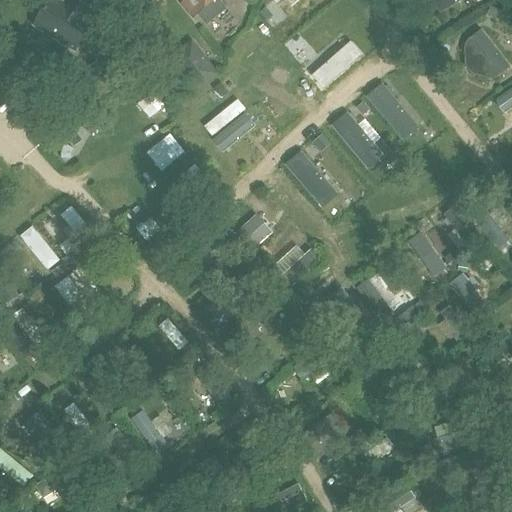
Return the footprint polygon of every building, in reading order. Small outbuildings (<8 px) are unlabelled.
[(51,0),(42,15),(35,25),(75,51),(93,23),(87,19),(99,0),(98,0),(68,0),(65,5),(56,0),(51,0)] [(220,0),(185,0),(182,4),(191,15),(196,11),(208,25),(228,8),(220,0)] [(432,0),(441,13),(462,0),(432,0)] [(466,0),(445,12),(453,27),(482,11),(476,0),(466,0)] [(491,6),(488,15),(500,20),(504,11),(491,6)] [(266,8),(260,13),(267,21),(273,16),(266,8)] [(464,50),(465,52),(465,60),(465,62),(465,63),(466,64),(466,66),(466,67),(467,68),(468,69),(469,71),(469,72),(470,73),(472,74),(473,74),(474,75),(475,76),(477,76),(478,76),(479,77),(481,77),(482,77),(483,78),(484,78),(485,79),(487,79),(488,79),(489,80),(491,80),(492,79),(493,79),(495,79),(496,78),(497,78),(511,67),(481,29),(481,30),(469,39),(468,39),(467,40),(467,42),(466,43),(466,44),(465,45),(465,46),(464,48),(464,49),(464,50)] [(171,57),(198,92),(220,75),(193,40),(171,57)] [(313,75),(324,88),(362,54),(351,41),(313,75)] [(0,53),(0,58),(9,69),(21,59),(10,45),(0,53)] [(86,69),(75,78),(85,91),(96,82),(86,69)] [(137,97),(147,109),(166,94),(156,82),(137,97)] [(383,84),(368,97),(405,140),(419,128),(383,84)] [(511,90),(497,101),(506,114),(511,109),(511,90)] [(364,102),(357,108),(363,116),(371,110),(364,102)] [(348,114),(333,127),(369,170),(384,157),(348,114)] [(245,115),(213,141),(223,153),(255,127),(245,115)] [(74,129),(66,134),(74,145),(82,139),(74,129)] [(322,134),(312,143),(320,152),(330,144),(322,134)] [(179,170),(194,161),(180,139),(165,148),(179,170)] [(255,142),(241,150),(248,162),(262,155),(255,142)] [(301,152),(286,165),(322,208),(337,195),(301,152)] [(115,209),(130,223),(145,208),(129,194),(115,209)] [(457,206),(444,216),(468,245),(480,235),(457,206)] [(257,216),(234,236),(250,254),(272,233),(257,216)] [(479,224),(499,249),(509,241),(489,216),(479,224)] [(33,227),(21,236),(48,270),(60,260),(33,227)] [(451,268),(425,231),(410,241),(436,279),(451,268)] [(181,266),(190,279),(231,250),(221,237),(181,266)] [(301,245),(270,272),(280,284),(311,256),(301,245)] [(64,257),(62,259),(67,265),(69,263),(70,265),(80,257),(74,250),(64,257)] [(453,251),(445,256),(452,267),(460,261),(453,251)] [(0,263),(0,295),(5,304),(19,296),(0,263)] [(458,271),(468,273),(469,265),(459,264),(458,271)] [(464,275),(450,285),(474,316),(488,305),(464,275)] [(69,278),(57,287),(80,317),(92,307),(69,278)] [(356,289),(392,336),(420,315),(414,307),(413,306),(398,318),(391,309),(369,280),(368,279),(356,289)] [(372,327),(342,288),(328,298),(357,338),(372,327)] [(43,290),(34,296),(38,301),(47,295),(43,290)] [(422,301),(414,307),(420,315),(423,319),(431,313),(422,301)] [(56,302),(50,312),(64,320),(70,310),(56,302)] [(460,346),(475,334),(468,325),(466,326),(450,306),(441,313),(446,320),(458,335),(454,338),(460,346)] [(38,349),(13,317),(0,326),(25,359),(38,349)] [(269,328),(278,338),(288,328),(279,318),(269,328)] [(408,332),(416,340),(423,333),(415,325),(408,332)] [(382,345),(376,336),(369,341),(375,350),(382,345)] [(138,344),(127,353),(152,386),(163,378),(138,344)] [(324,348),(295,368),(303,380),(333,360),(324,348)] [(411,390),(420,381),(397,358),(390,352),(381,362),(411,390)] [(323,396),(348,375),(335,360),(311,381),(323,396)] [(104,372),(93,380),(114,407),(124,399),(104,372)] [(511,376),(491,397),(501,407),(511,396),(511,376)] [(144,412),(132,420),(157,455),(169,447),(144,412)] [(40,413),(28,422),(51,455),(63,446),(40,413)] [(333,414),(302,437),(316,456),(347,433),(333,414)] [(475,428),(434,441),(439,454),(480,441),(475,428)] [(117,429),(105,438),(133,474),(145,464),(117,429)] [(356,434),(348,440),(353,447),(361,441),(356,434)] [(392,476),(410,463),(397,446),(379,459),(392,476)] [(419,449),(423,462),(435,458),(431,446),(419,449)] [(0,449),(0,467),(24,487),(33,476),(0,449)] [(237,469),(244,482),(279,462),(271,450),(237,469)] [(478,450),(441,463),(446,478),(483,466),(478,450)] [(409,460),(413,468),(421,464),(417,456),(409,460)] [(214,457),(200,465),(221,499),(235,491),(214,457)] [(38,486),(46,498),(86,474),(78,462),(38,486)] [(408,487),(415,499),(421,495),(413,484),(408,487)] [(247,486),(246,495),(256,496),(256,487),(247,486)] [(367,511),(368,511),(394,511),(415,499),(408,487),(407,486),(367,511)] [(257,495),(263,508),(273,503),(267,490),(257,495)]
